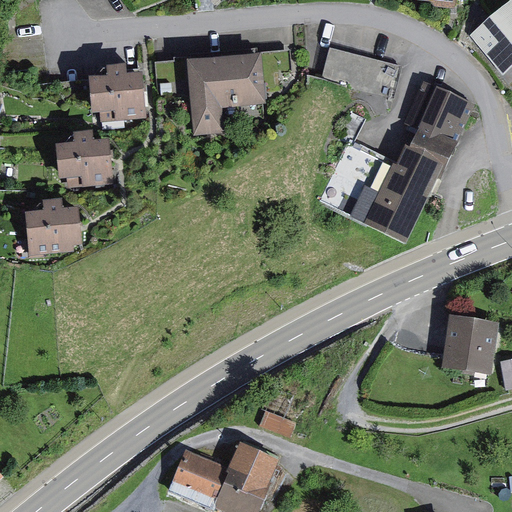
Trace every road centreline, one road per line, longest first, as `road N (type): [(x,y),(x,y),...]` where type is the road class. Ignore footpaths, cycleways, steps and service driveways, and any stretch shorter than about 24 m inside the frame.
road 1 (residential): [(511,199),(484,87),(460,51),(424,36),(374,20),(322,17),(61,40)]
road 2 (secondary): [(511,241),(230,373),(37,511)]
